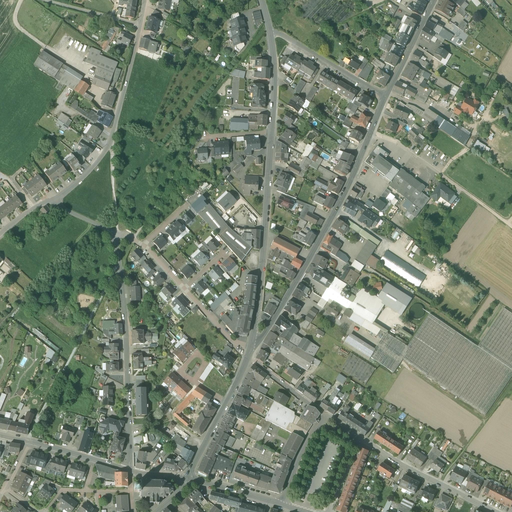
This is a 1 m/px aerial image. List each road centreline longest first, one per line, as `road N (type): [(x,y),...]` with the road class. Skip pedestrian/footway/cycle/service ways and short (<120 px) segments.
road 1 (residential): [(251,349),(302,269),(370,131)]
road 2 (residential): [(131,472),(115,237)]
road 3 (residential): [(51,201),(98,162),(111,138),(145,0)]
road 4 (secondary): [(251,349),(271,131)]
road 5 (residential): [(492,511),(359,438)]
road 6 (residential): [(269,31),(384,97)]
